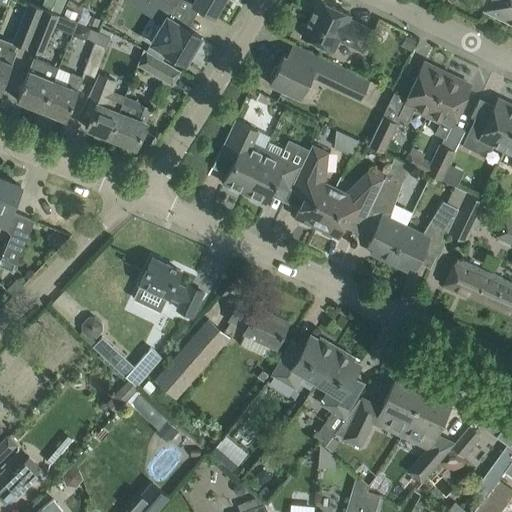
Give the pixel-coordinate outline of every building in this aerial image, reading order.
[(61,12),(66,0),(44,0),(43,4),(61,12)] [(135,0),(144,4),(166,18),(151,43),(185,63),(193,50),(197,52),(203,41),(199,39),(201,37),(188,29),(168,17),(175,6),(164,0),(135,0)] [(190,0),(193,2),(192,4),(213,16),(222,0),(190,0)] [(320,0),(317,0),(301,35),(332,50),(338,39),(363,51),(373,29),(348,17),(350,14),(320,0)] [(511,0),(488,0),(485,9),(511,21),(511,0)] [(27,48),(42,7),(28,2),(12,42),(27,48)] [(42,7),(27,48),(43,54),(59,14),(42,7)] [(90,14),(86,22),(97,27),(100,19),(90,14)] [(77,22),(73,31),(77,36),(83,39),(88,37),(92,28),(77,22)] [(400,46),(411,52),(416,41),(406,35),(400,46)] [(0,92),(12,63),(11,63),(16,50),(6,46),(8,41),(0,38),(0,92)] [(95,42),(82,72),(93,77),(106,47),(95,42)] [(369,80),(347,69),(292,43),(286,56),(283,55),(269,84),(300,99),(311,76),(360,99),(369,80)] [(143,48),(136,65),(172,86),(181,70),(143,48)] [(53,79),(53,80),(58,67),(44,62),(44,61),(34,57),(29,70),(28,70),(16,100),(41,109),(53,79)] [(428,113),(445,77),(436,72),(434,68),(423,62),(398,116),(408,120),(413,110),(417,109),(417,108),(428,113)] [(41,109),(66,119),(78,89),(77,89),(82,77),(71,72),(66,85),(53,80),(53,79),(41,109)] [(122,103),(124,98),(122,97),(110,92),(114,81),(98,74),(80,110),(91,115),(86,128),(96,132),(94,136),(106,140),(107,136),(108,137),(117,115),(122,103)] [(445,77),(428,113),(438,118),(438,119),(439,122),(434,133),(445,138),(470,85),(459,80),(454,81),(445,77)] [(148,113),(150,108),(146,106),(124,98),(122,103),(117,115),(108,137),(121,142),(135,147),(144,125),(148,113)] [(497,98),(486,123),(474,117),(462,144),(479,152),(490,148),(492,143),(504,149),(511,131),(511,108),(510,107),(510,104),(497,98)] [(382,116),(368,145),(382,151),(396,123),(382,116)] [(265,149),(264,149),(251,142),(257,130),(235,119),(218,154),(232,161),(222,182),(227,184),(228,188),(237,192),(240,191),(244,192),(265,149)] [(352,151),(356,138),(338,132),(333,145),(352,151)] [(300,166),(280,156),(284,148),(268,140),(264,149),(265,149),(244,192),(248,194),(248,197),(258,202),(260,200),(265,203),(275,182),(290,189),(290,188),(300,166)] [(450,159),(454,151),(440,144),(431,162),(422,157),(409,151),(403,161),(407,163),(412,166),(426,172),(440,179),(450,159)] [(316,227),(335,187),(324,182),(327,153),(311,145),(300,166),(290,188),(305,195),(294,216),(299,219),(300,222),(309,226),(311,224),(316,227)] [(338,237),(348,215),(362,222),(383,179),(386,174),(375,169),(373,174),(367,172),(346,193),(335,187),(316,227),(321,229),(321,232),(330,237),(333,235),(338,237)] [(362,222),(359,229),(371,235),(367,244),(373,246),(370,252),(388,261),(405,225),(389,217),(401,181),(400,180),(386,174),(383,179),(362,222)] [(0,177),(0,225),(4,227),(11,234),(1,258),(16,264),(34,220),(11,211),(21,186),(0,177)] [(467,194),(448,233),(465,241),(472,226),(477,229),(485,214),(479,211),(484,202),(467,194)] [(405,225),(388,261),(406,270),(409,264),(415,266),(419,258),(431,264),(458,208),(446,202),(442,200),(422,233),(405,225)] [(511,242),(511,216),(506,214),(498,238),(511,242)] [(152,257),(139,283),(181,302),(178,309),(192,316),(203,292),(188,285),(186,289),(174,283),(180,271),(152,257)] [(443,285),(511,315),(511,282),(457,257),(443,285)] [(286,321),(256,307),(254,311),(238,304),(238,303),(237,303),(230,319),(247,327),(244,331),(275,345),(286,321)] [(88,316),(81,324),(81,331),(89,338),(96,337),(103,330),(102,323),(95,316),(88,316)] [(208,319),(156,379),(176,397),(228,336),(208,319)] [(315,381),(336,346),(320,336),(319,339),(310,334),(298,354),(287,347),(272,373),(294,387),(302,373),(315,381)] [(365,382),(353,374),(360,363),(352,358),(353,356),(336,346),(315,381),(329,389),(321,402),(334,410),(314,436),(326,445),(332,436),(334,432),(345,417),(365,382)] [(134,367),(125,377),(128,380),(131,383),(136,387),(162,357),(151,347),(134,367)] [(136,387),(131,383),(128,380),(116,394),(125,402),(137,388),(136,387)] [(401,436),(421,393),(394,381),(382,406),(360,396),(345,417),(334,432),(343,436),(342,438),(361,447),(373,423),(401,436)] [(139,393),(130,402),(170,440),(179,431),(139,393)] [(437,461),(438,460),(438,461),(443,455),(451,446),(454,443),(435,434),(448,406),(421,393),(401,436),(426,448),(408,470),(410,472),(403,479),(413,488),(437,461)] [(498,479),(511,459),(511,407),(504,402),(487,427),(508,442),(479,482),(490,489),(492,487),(498,479)] [(463,456),(480,437),(468,426),(454,443),(451,446),(463,456)] [(326,445),(325,446),(332,452),(340,441),(332,436),(326,445)] [(220,441),(210,452),(230,471),(240,459),(220,441)] [(25,486),(42,469),(30,456),(13,474),(25,486)] [(511,459),(498,479),(504,471),(511,477),(511,459)] [(360,511),(367,490),(368,484),(356,473),(344,511),(360,511)] [(152,482),(126,511),(152,511),(167,495),(152,482)] [(490,489),(479,505),(489,511),(500,511),(510,500),(492,487),(490,489)] [(374,511),(380,494),(367,490),(360,511),(374,511)] [(39,509),(36,511),(63,511),(53,498),(39,509)] [(267,511),(264,502),(250,508),(251,511),(267,511)]
